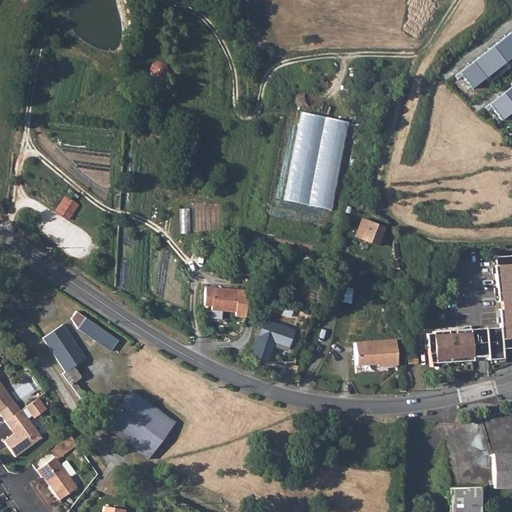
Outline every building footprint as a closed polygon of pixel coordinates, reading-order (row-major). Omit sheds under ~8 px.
[(511,33),(511,32),(492,47),(505,63),(511,57),(511,33)] [(492,47),(473,62),(486,78),(505,63),(492,47)] [(162,79),(168,68),(156,60),(149,71),(162,79)] [(473,62),(459,73),(472,89),(486,78),(473,62)] [(505,63),(486,78),(490,83),(508,68),(505,63)] [(459,73),(455,76),(468,92),(472,89),(459,73)] [(511,86),(502,94),(511,106),(511,86)] [(511,106),(502,94),(488,105),(501,121),(511,111),(511,106)] [(488,105),(484,108),(496,124),(501,121),(488,105)] [(348,123),(303,113),(284,199),(329,209),(348,123)] [(53,211),(68,221),(79,205),(64,195),(53,211)] [(359,217),(351,237),(374,247),(383,227),(359,217)] [(247,273),(250,251),(234,250),(232,272),(247,273)] [(502,309),(503,327),(477,329),(465,330),(465,334),(458,334),(458,331),(435,332),(435,334),(432,334),(428,334),(431,363),(480,361),(505,360),(504,349),(511,348),(511,256),(499,257),(501,302),(505,302),(505,309),(502,309)] [(339,286),(336,299),(351,303),(354,289),(339,286)] [(236,298),(236,291),(203,288),(202,305),(209,306),(209,310),(234,312),(233,317),(244,318),(245,298),(236,298)] [(71,318),(78,327),(84,317),(76,311),(71,318)] [(84,317),(78,327),(111,350),(119,339),(84,317)] [(261,320),(248,358),(266,363),(273,345),(287,348),(294,329),(261,320)] [(63,324),(42,337),(65,372),(73,366),(86,358),(63,324)] [(393,337),(352,341),(354,363),(355,370),(396,366),(396,360),(393,337)] [(73,366),(65,372),(62,374),(70,384),(81,376),(73,366)] [(0,381),(0,409),(13,400),(0,381)] [(147,459),(174,423),(130,390),(103,426),(147,459)] [(21,410),(5,422),(10,429),(13,428),(16,432),(13,434),(3,441),(15,457),(41,437),(29,422),(46,409),(38,398),(21,410)] [(13,400),(0,409),(0,414),(5,422),(21,410),(13,400)] [(511,450),(489,451),(489,484),(511,483),(511,450)] [(79,483),(57,453),(39,467),(44,474),(45,473),(47,472),(53,481),(52,482),(62,496),(79,483)] [(477,511),(477,483),(454,483),(452,511),(477,511)]
